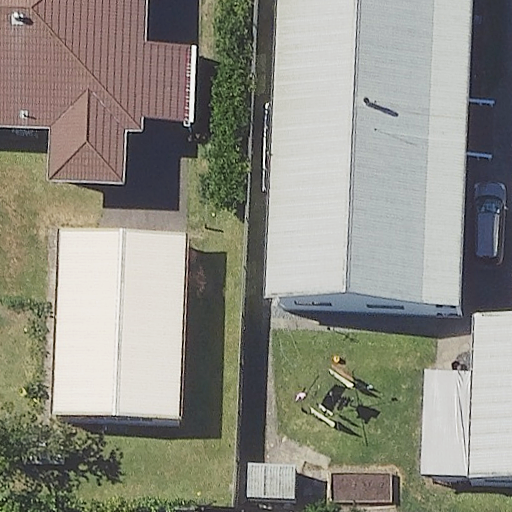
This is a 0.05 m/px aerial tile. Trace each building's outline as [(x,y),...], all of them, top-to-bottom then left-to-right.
[(144,68),(146,0),(0,0),(0,150),(63,153),(61,205),(131,208),(133,146),(187,148),(190,70),(144,68)] [(477,0),(290,0),(277,332),(465,339),(477,0)] [(192,246),(66,244),(63,436),(189,439),(192,246)] [(511,326),(483,325),(475,500),(511,501),(511,326)] [(314,511),(321,465),(252,455),(243,511),(314,511)]
